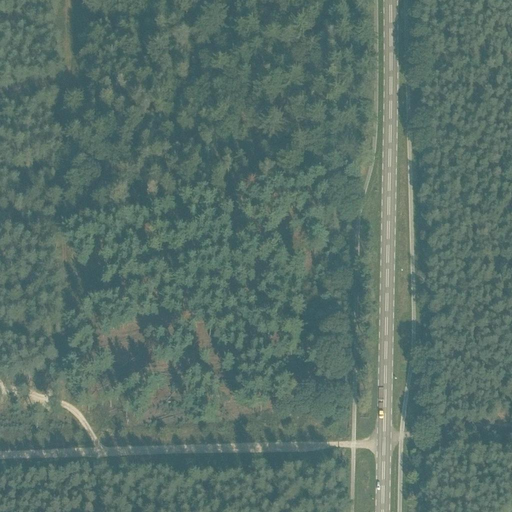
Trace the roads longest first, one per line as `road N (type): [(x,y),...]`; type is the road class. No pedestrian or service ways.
road 1 (primary): [(381,511),(385,0)]
road 2 (track): [(62,0),(62,362),(74,412)]
road 3 (track): [(85,452),(383,440)]
road 4 (track): [(511,64),(385,70)]
